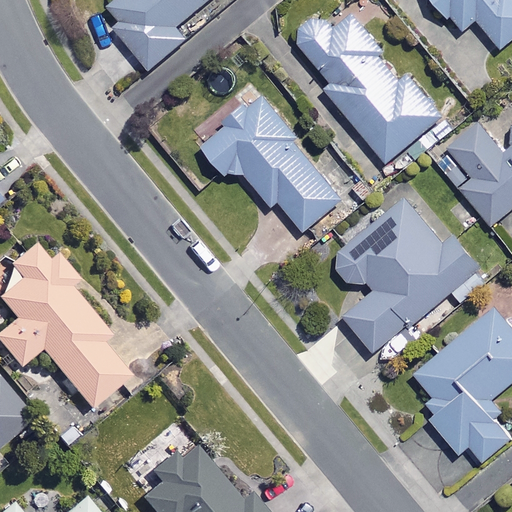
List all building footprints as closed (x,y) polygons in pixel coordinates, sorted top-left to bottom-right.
[(211,0),(119,0),(112,7),(124,21),(117,28),(153,70),(189,38),(180,27),(211,0)] [(511,0),(435,0),(463,32),(479,19),(504,49),(511,41),(511,0)] [(383,51),(353,13),(333,28),(323,16),(298,37),(335,83),(329,88),(388,162),(444,118),(410,75),(402,82),(379,54),(383,51)] [(300,137),(262,93),(203,144),(229,174),(247,173),(275,206),(282,201),(307,231),(344,200),(294,142),(300,137)] [(511,132),(509,135),(511,138),(511,150),(507,155),(479,122),(450,145),(477,179),(464,189),(493,225),(511,210),(511,132)] [(492,277),(411,189),(333,261),(368,299),(348,318),(382,355),(453,289),(465,302),(492,277)] [(50,260),(37,243),(13,263),(23,276),(1,295),(19,318),(0,333),(0,338),(22,365),(44,348),(92,407),(132,374),(103,339),(111,333),(71,285),(79,278),(59,253),(50,260)] [(511,384),(511,324),(496,306),(418,374),(446,406),(432,418),(463,453),(472,445),(486,461),(511,438),(511,437),(496,419),(504,412),(494,400),(511,384)] [(0,446),(33,419),(0,379),(0,446)] [(247,497),(194,438),(155,473),(163,482),(145,498),(157,511),(266,511),(250,494),(247,497)] [(99,511),(86,496),(66,511),(22,511),(14,503),(2,511),(99,511)]
